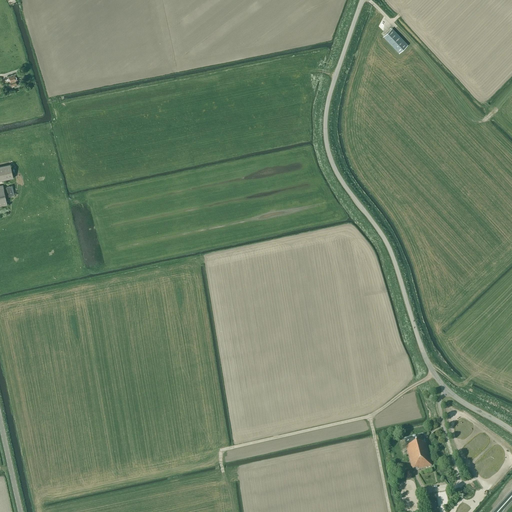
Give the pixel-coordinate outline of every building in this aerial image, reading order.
[(392,28),(383,36),(399,53),(408,45),(392,28)] [(15,80),(18,79),(15,73),(8,76),(11,86),(14,85),(15,88),(23,85),(22,82),(17,84),(15,80)] [(10,164),(0,166),(0,180),(13,178),(10,164)] [(423,435),(404,440),(408,458),(410,464),(412,470),(417,468),(417,469),(431,466),(423,435)] [(428,511),(436,511),(438,511),(435,493),(426,495),(428,511)]
